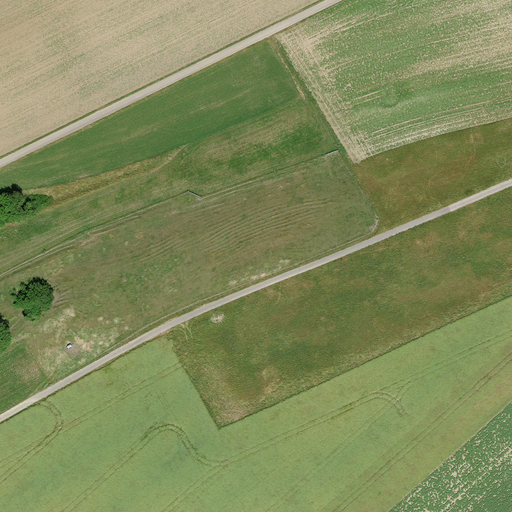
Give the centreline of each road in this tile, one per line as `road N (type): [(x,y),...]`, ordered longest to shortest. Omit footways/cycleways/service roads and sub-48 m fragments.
road 1 (track): [(511,181),(204,309),(0,419)]
road 2 (track): [(0,164),(335,0)]
